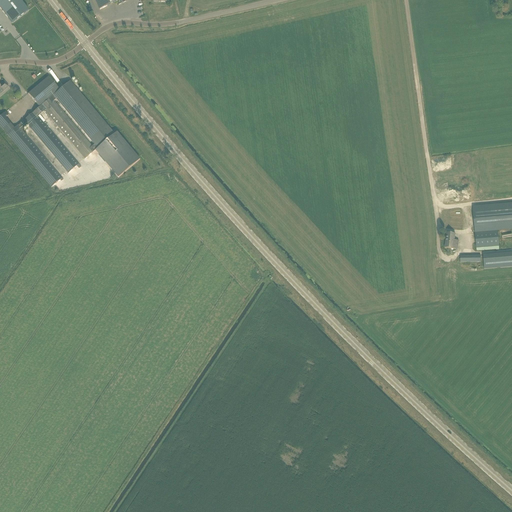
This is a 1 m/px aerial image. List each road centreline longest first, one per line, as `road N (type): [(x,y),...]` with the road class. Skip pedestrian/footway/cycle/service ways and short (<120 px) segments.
road 1 (primary): [(86,43),(301,290),(511,490)]
road 2 (unclassified): [(432,202),(405,0)]
road 3 (unclassified): [(86,43),(122,23),(176,23),(273,0)]
